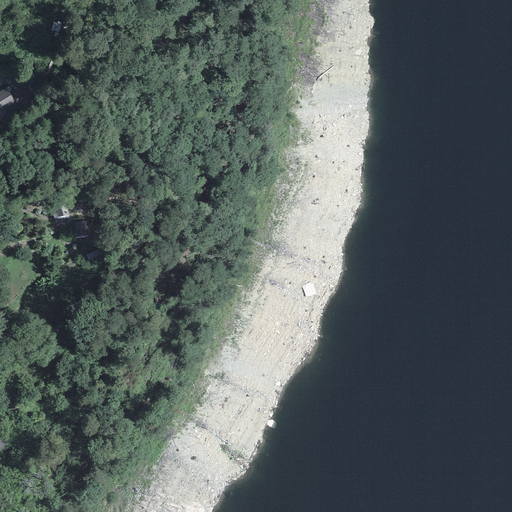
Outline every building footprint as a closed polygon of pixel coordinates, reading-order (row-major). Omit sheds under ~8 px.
[(6,86),(0,89),(0,109),(15,100),(6,86)] [(67,204),(51,207),(53,221),(69,218),(67,204)] [(88,222),(74,223),(76,240),(89,239),(88,222)] [(100,243),(84,251),(89,261),(105,254),(100,243)] [(8,396),(9,411),(28,409),(27,394),(8,396)] [(0,451),(0,452),(8,443),(0,435),(0,451)]
